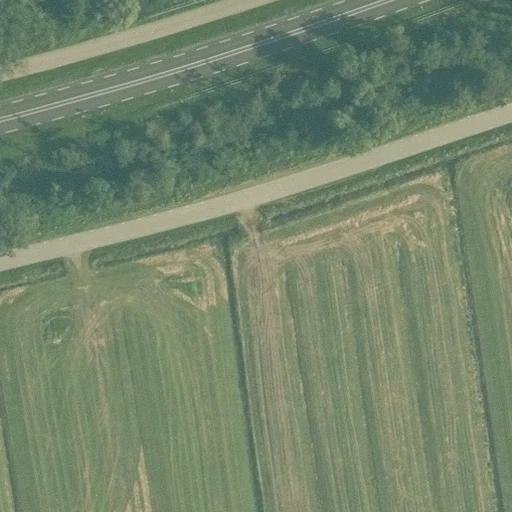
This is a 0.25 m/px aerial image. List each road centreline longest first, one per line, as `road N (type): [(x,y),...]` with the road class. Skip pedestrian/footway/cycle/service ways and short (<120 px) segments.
road 1 (unclassified): [(0,265),(511,123)]
road 2 (primary): [(0,126),(67,112),(411,0)]
road 3 (unclassified): [(0,75),(254,0)]
